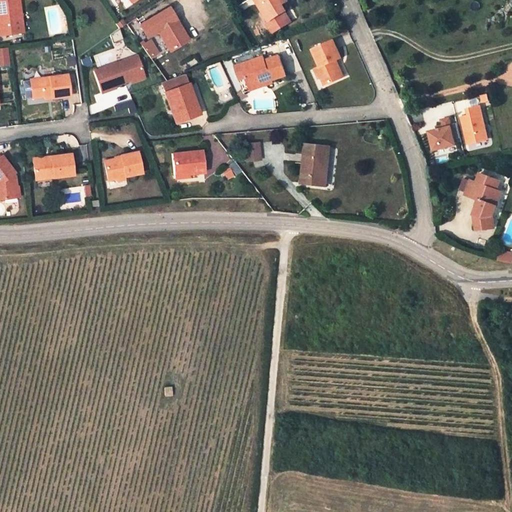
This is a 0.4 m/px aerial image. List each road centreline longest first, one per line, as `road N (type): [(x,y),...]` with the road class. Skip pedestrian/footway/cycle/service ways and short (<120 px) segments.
road 1 (residential): [(0,234),(161,219),(289,224)]
road 2 (unclassified): [(259,511),(289,224)]
road 3 (track): [(466,276),(502,397),(511,497)]
road 4 (residential): [(209,127),(395,112)]
road 5 (residential): [(424,250),(417,173),(395,112)]
road 6 (residential): [(289,224),(377,232),(424,250)]
road 7 (residential): [(395,112),(343,0)]
road 8 (unknown): [(395,112),(511,77)]
